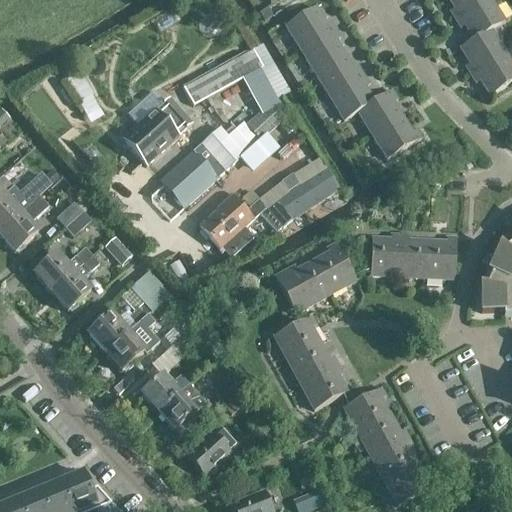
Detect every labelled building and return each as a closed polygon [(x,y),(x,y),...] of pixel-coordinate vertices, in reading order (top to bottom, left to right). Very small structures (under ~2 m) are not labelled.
[(447,0),(455,11),(451,13),(456,22),(491,0),(447,0)] [(474,42),(492,33),(506,24),(491,0),(456,22),(461,30),(465,28),(474,42)] [(268,10),(260,15),(265,23),(274,18),(268,10)] [(300,53),(335,31),(330,23),(326,25),(316,10),(285,29),(300,53)] [(314,77),(346,57),(336,42),(341,40),(335,31),(300,53),(314,77)] [(471,77),(506,56),(492,33),(474,42),(461,51),(470,66),(466,69),(471,77)] [(194,108),(263,70),(254,53),(184,92),(194,108)] [(511,85),(511,65),(506,56),(471,77),(476,86),(481,83),(490,99),(511,85)] [(346,57),(314,77),(329,100),(364,78),(359,70),(355,72),(346,57)] [(81,75),(67,83),(85,115),(98,107),(93,98),(94,97),(82,75),(81,75)] [(343,124),(358,115),(374,104),(366,89),(369,87),(364,78),(329,100),(343,124)] [(372,139),(403,119),(394,104),(398,102),(392,93),(374,104),(358,115),(372,139)] [(193,127),(170,102),(157,113),(123,142),(147,169),(181,140),(180,139),(193,127)] [(185,211),(287,120),(273,104),(247,128),(244,126),(229,140),(220,131),(161,184),(185,211)] [(0,129),(10,121),(1,112),(0,113),(0,129)] [(412,134),(403,119),(372,139),(387,163),(422,141),(417,132),(412,134)] [(254,222),(261,216),(278,235),(293,222),(294,222),(340,192),(326,170),(277,201),(266,211),(259,202),(246,214),(233,199),(218,212),(219,214),(200,230),(220,252),(221,251),(231,262),(254,242),(245,232),(255,223),(254,222)] [(53,172),(47,178),(54,186),(61,180),(53,172)] [(0,236),(40,200),(52,188),(42,176),(20,196),(14,189),(13,190),(7,182),(0,187),(0,236)] [(47,208),(40,200),(0,236),(0,239),(15,257),(40,235),(30,224),(47,208)] [(65,231),(83,215),(75,206),(57,222),(65,231)] [(74,240),(92,224),(83,215),(66,232),(74,240)] [(398,281),(400,238),(392,237),(392,242),(372,241),(370,279),(398,281)] [(400,238),(398,281),(426,282),(428,244),(410,243),(410,238),(400,238)] [(428,244),(426,282),(454,283),(457,241),(447,240),(447,245),(428,244)] [(115,241),(105,250),(122,268),(132,259),(115,241)] [(330,255),(307,267),(325,301),(355,284),(335,247),(328,251),(330,255)] [(500,250),(489,273),(494,276),(511,282),(511,248),(505,254),(500,250)] [(34,278),(51,297),(93,259),(85,251),(68,266),(58,255),(34,278)] [(93,259),(51,297),(68,316),(91,295),(82,284),(100,267),(93,259)] [(325,301),(307,267),(297,273),(295,269),(275,280),(295,317),(325,301)] [(88,337),(105,356),(150,312),(152,315),(171,298),(150,275),(131,292),(144,306),(132,317),(129,314),(118,324),(111,316),(111,317),(105,311),(92,323),(98,328),(88,337)] [(487,292),(481,291),(482,315),(505,314),(505,319),(511,318),(511,282),(494,276),(487,292)] [(233,323),(247,315),(239,299),(225,307),(233,323)] [(150,312),(105,356),(122,376),(146,353),(137,343),(154,327),(147,319),(152,315),(150,312)] [(287,364),(321,346),(312,330),(316,328),(311,319),(274,339),(287,364)] [(173,349),(191,332),(182,323),(164,340),(173,349)] [(191,332),(173,349),(182,358),(200,342),(191,332)] [(301,389),(338,368),(334,360),(330,362),(321,346),(287,364),(301,389)] [(142,397),(158,416),(189,388),(181,379),(173,385),(166,377),(182,363),(171,351),(152,368),(161,379),(142,397)] [(338,368),(301,389),(314,413),(348,395),(339,379),(343,376),(338,368)] [(236,383),(216,401),(225,410),(245,393),(236,383)] [(189,388),(158,416),(175,434),(176,432),(185,442),(205,425),(196,415),(206,406),(189,388)] [(358,437),(391,418),(382,402),(386,399),(381,391),(344,412),(358,437)] [(247,392),(226,411),(233,418),(254,399),(247,392)] [(400,435),(391,418),(358,437),(371,461),(408,440),(404,432),(400,435)] [(213,436),(187,460),(205,480),(231,457),(229,454),(236,448),(223,433),(216,439),(213,436)] [(408,440),(371,461),(384,485),(418,467),(409,450),(413,448),(408,440)] [(418,467),(384,485),(398,509),(435,489),(430,481),(426,483),(418,467)] [(72,511),(98,511),(112,507),(97,491),(91,493),(84,475),(61,484),(72,511)] [(309,476),(299,480),(304,493),(314,489),(309,476)] [(41,493),(49,511),(72,511),(61,484),(41,493)] [(20,501),(24,511),(49,511),(41,493),(20,501)] [(234,511),(271,511),(264,494),(232,507),(234,511)] [(316,511),(328,507),(325,500),(298,511),(297,511),(316,511)] [(0,509),(0,511),(24,511),(20,501),(0,509)]
